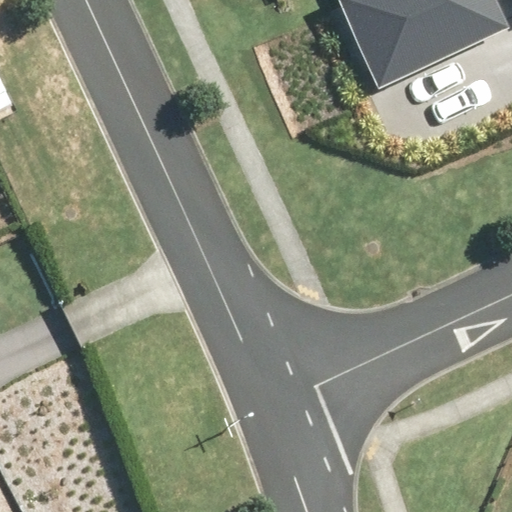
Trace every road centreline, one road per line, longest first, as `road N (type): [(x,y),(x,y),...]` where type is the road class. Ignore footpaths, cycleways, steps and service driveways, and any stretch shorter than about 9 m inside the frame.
road 1 (residential): [(95,0),(285,402)]
road 2 (residential): [(511,303),(285,402)]
